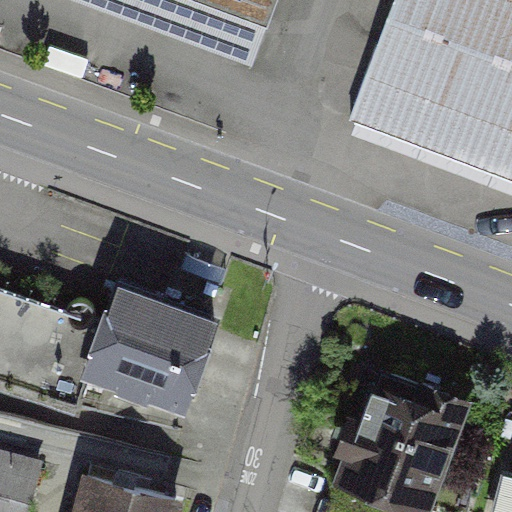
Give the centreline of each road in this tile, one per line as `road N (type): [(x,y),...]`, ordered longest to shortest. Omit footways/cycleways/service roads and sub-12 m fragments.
road 1 (tertiary): [(324,237),(0,113)]
road 2 (residential): [(249,511),(324,237)]
road 3 (unknown): [(273,218),(319,0)]
road 4 (tertiary): [(511,307),(324,237)]
